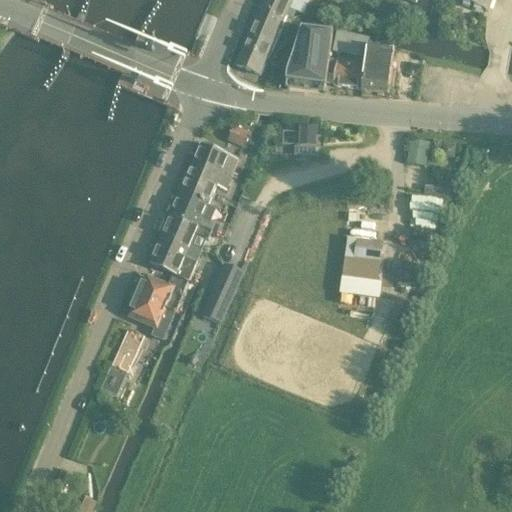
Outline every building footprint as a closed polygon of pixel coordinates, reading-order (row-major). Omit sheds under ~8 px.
[(266,0),(237,67),(262,77),(295,0),(266,0)] [(488,13),(492,0),(460,0),(459,2),(488,13)] [(408,12),(402,24),(411,28),(417,16),(408,12)] [(85,15),(79,13),(60,58),(65,60),(67,59),(85,17),(85,15)] [(326,88),(328,75),(330,61),(333,35),(306,33),(303,34),(289,75),(288,83),(326,88)] [(362,91),(366,61),(361,61),(361,60),(364,60),(369,41),(338,34),(333,55),(356,59),(356,60),(338,58),(337,62),(330,61),(328,75),(336,76),(334,87),(361,90),(361,91),(362,91)] [(366,61),(362,91),(362,92),(388,95),(395,52),(368,48),(366,61)] [(315,148),(316,130),(300,129),(300,148),(315,148)] [(229,142),(245,148),(250,137),(234,130),(229,142)] [(426,162),(429,145),(410,143),(408,160),(426,162)] [(231,181),(239,162),(203,147),(194,166),(231,181)] [(295,157),(314,157),(315,148),(300,148),(295,148),(295,157)] [(226,192),(231,181),(194,166),(182,195),(209,206),(217,188),(226,192)] [(425,188),(424,196),(443,198),(444,190),(425,188)] [(182,195),(172,219),(199,230),(200,228),(203,221),(205,215),(209,206),(182,195)] [(407,230),(436,230),(436,217),(407,216),(407,230)] [(200,228),(199,230),(172,219),(163,239),(190,251),(196,237),(209,242),(213,234),(212,233),(200,228)] [(203,221),(200,228),(212,233),(215,226),(212,225),(203,221)] [(163,239),(151,267),(190,284),(198,264),(203,253),(191,248),(190,251),(163,239)] [(383,246),(357,242),(354,260),(380,264),(383,246)] [(227,268),(204,319),(217,325),(220,326),(242,275),(239,274),(227,268)] [(142,285),(137,297),(176,314),(181,301),(188,284),(173,278),(169,287),(147,278),(144,286),(142,285)] [(134,311),(130,319),(156,330),(152,338),(163,343),(167,335),(176,314),(137,297),(131,310),(134,311)] [(129,332),(112,370),(128,377),(134,364),(135,364),(145,340),(129,332)] [(93,511),(96,506),(78,499),(71,511),(93,511)]
